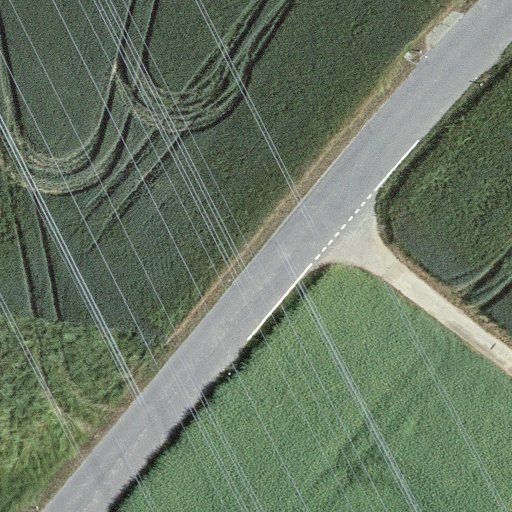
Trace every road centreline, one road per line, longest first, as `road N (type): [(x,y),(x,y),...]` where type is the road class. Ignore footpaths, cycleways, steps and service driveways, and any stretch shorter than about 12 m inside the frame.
road 1 (tertiary): [(81,511),(511,14)]
road 2 (track): [(326,224),(511,368)]
